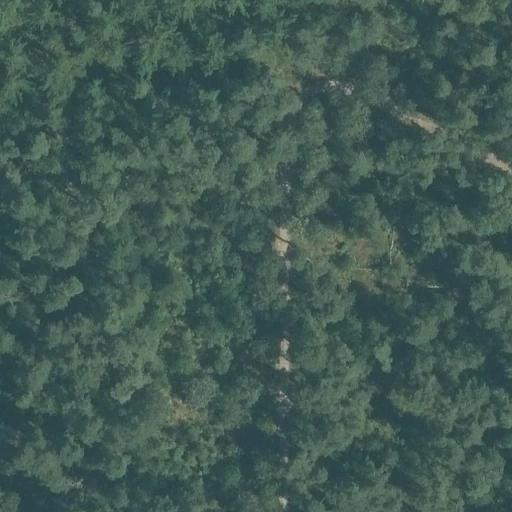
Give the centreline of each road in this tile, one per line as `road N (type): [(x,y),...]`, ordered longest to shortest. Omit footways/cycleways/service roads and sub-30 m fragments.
road 1 (unknown): [(511,157),(278,49),(277,511)]
road 2 (track): [(278,49),(218,36),(0,64)]
